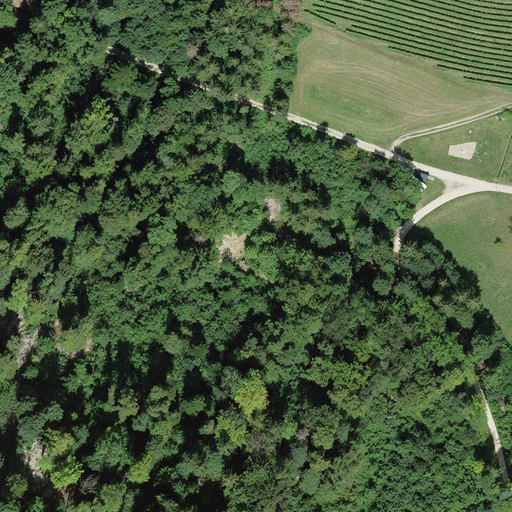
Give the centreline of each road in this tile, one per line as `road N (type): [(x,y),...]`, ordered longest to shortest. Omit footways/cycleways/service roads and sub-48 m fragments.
road 1 (track): [(478,184),(0,10)]
road 2 (track): [(511,500),(476,377),(409,285),(398,256),(405,224),(478,184)]
road 3 (track): [(384,154),(394,143),(511,104)]
road 4 (track): [(421,68),(308,22)]
